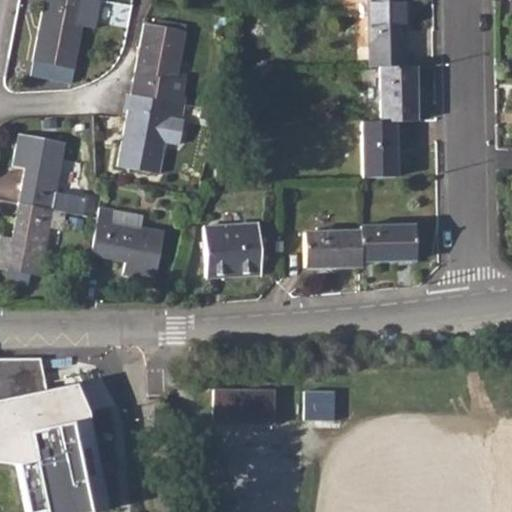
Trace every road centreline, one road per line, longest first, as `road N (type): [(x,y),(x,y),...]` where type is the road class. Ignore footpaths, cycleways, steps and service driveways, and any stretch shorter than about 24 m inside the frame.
road 1 (tertiary): [(469,306),(292,326),(0,331)]
road 2 (residential): [(469,306),(462,0)]
